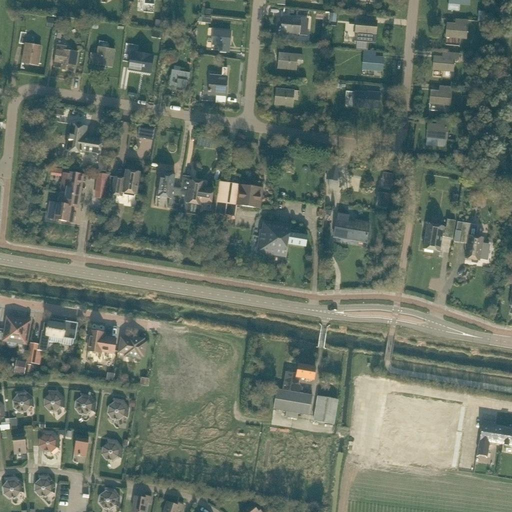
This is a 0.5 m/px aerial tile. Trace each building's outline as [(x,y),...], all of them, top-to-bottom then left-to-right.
[(469,0),(449,0),(449,4),(449,10),(458,11),(458,4),(468,5),(468,6),(469,6),(469,0)] [(305,36),(307,20),(282,17),(281,33),(305,36)] [(465,39),(467,21),(457,20),(456,26),(447,25),(446,25),(445,38),(446,38),(446,37),(465,38),(465,39)] [(374,43),(375,35),(376,22),(356,21),(355,41),(374,43)] [(214,30),(214,29),(212,46),(213,46),(213,45),(229,46),(230,31),(230,32),(214,30)] [(38,65),(41,47),(25,44),(22,63),(38,65)] [(69,55),(65,54),(66,47),(58,46),(54,67),(58,68),(57,69),(73,71),(76,53),(70,52),(69,55)] [(115,51),(98,48),(98,49),(99,49),(96,65),(97,65),(112,67),(111,67),(113,51),(114,52),(115,51)] [(153,56),(131,52),(130,62),(129,63),(128,70),(150,74),(153,56)] [(458,60),(458,54),(442,52),(442,53),(448,54),(448,59),(434,58),(433,71),(433,70),(452,71),(452,72),(454,60),(458,60)] [(294,64),(295,55),(279,53),(277,69),(296,71),(296,64),(294,64)] [(363,57),(362,70),(362,69),(374,70),(381,71),(381,72),(382,72),(383,59),(375,58),(373,58),(363,57)] [(179,72),(180,68),(174,67),(173,71),(172,70),(169,87),(167,86),(167,87),(185,90),(184,94),(186,82),(188,82),(190,73),(179,72)] [(226,78),(227,69),(222,68),(221,78),(210,77),(209,91),(208,91),(208,92),(208,96),(209,96),(209,95),(225,96),(226,79),(227,79),(227,78),(226,78)] [(294,91),(275,89),(274,105),(292,107),(293,100),(290,100),(291,91),(294,91)] [(366,93),(354,92),(354,93),(353,108),(355,108),(356,108),(364,109),(364,108),(378,109),(380,94),(366,92),(366,93)] [(451,94),(438,92),(431,92),(429,104),(430,105),(430,104),(449,105),(449,106),(451,94)] [(446,140),(448,122),(440,121),(439,126),(428,125),(426,138),(427,138),(427,137),(446,139),(446,140)] [(85,137),(87,127),(70,125),(66,151),(82,154),(83,152),(99,155),(102,140),(85,137)] [(335,180),(337,169),(327,167),(325,178),(335,180)] [(136,196),(140,174),(125,171),(124,179),(114,177),(111,195),(121,197),(122,193),(136,196)] [(78,208),(83,175),(69,173),(65,194),(60,193),(58,205),(49,203),(47,218),(73,223),(75,214),(70,213),(71,207),(78,208)] [(383,173),(382,177),(385,177),(384,187),(390,188),(392,175),(383,173)] [(99,174),(96,198),(105,199),(108,175),(99,174)] [(173,188),(174,176),(160,174),(156,196),(169,198),(168,209),(177,210),(178,204),(180,191),(180,189),(173,188)] [(200,206),(204,183),(190,181),(188,192),(180,191),(178,204),(187,206),(188,204),(200,206)] [(229,215),(233,184),(219,182),(218,185),(218,189),(214,213),(229,215)] [(255,208),(258,188),(234,184),(231,205),(255,208)] [(380,193),(379,197),(382,197),(380,207),(386,208),(389,195),(380,193)] [(348,223),(349,217),(338,215),(337,221),(336,221),(334,238),(342,239),(342,236),(352,238),(352,241),(366,243),(369,224),(355,222),(355,224),(348,223)] [(452,239),(455,221),(447,220),(446,228),(443,228),(443,227),(427,225),(423,249),(439,252),(442,237),(444,237),(444,238),(452,239)] [(260,230),(256,253),(285,258),(287,244),(305,247),(307,235),(298,234),(298,232),(290,230),(290,226),(263,222),(262,230),(260,230)] [(454,234),(453,242),(459,243),(467,244),(465,259),(471,260),(471,263),(476,264),(478,261),(479,261),(480,259),(487,260),(489,246),(482,245),(483,239),(475,237),(477,226),(471,224),(463,223),(457,222),(456,231),(455,231),(454,234)] [(17,321),(17,319),(8,318),(8,321),(6,321),(4,334),(8,334),(6,342),(7,342),(7,343),(8,345),(9,346),(11,347),(13,347),(15,346),(16,345),(17,344),(26,345),(30,322),(23,320),(23,322),(17,321)] [(73,340),(76,324),(63,322),(63,325),(48,322),(48,324),(44,324),(43,332),(42,331),(39,350),(47,352),(49,343),(61,345),(62,338),(73,340)] [(103,338),(104,334),(91,332),(87,351),(100,353),(101,351),(113,353),(116,340),(106,338),(106,339),(103,338)] [(143,340),(136,339),(128,338),(128,340),(122,339),(119,352),(126,353),(125,356),(140,358),(140,356),(143,356),(145,343),(142,343),(143,340)] [(35,363),(38,345),(30,344),(27,362),(35,363)] [(313,380),(315,367),(298,364),(297,374),(292,373),(292,379),(285,377),(282,391),(276,390),(273,409),(286,411),(285,417),(297,420),(298,413),(309,415),(312,396),(298,394),(300,386),(298,385),(299,378),(313,380)] [(65,399),(58,392),(48,391),(48,392),(49,395),(45,400),(44,406),(49,411),(51,411),(51,413),(53,413),(53,411),(55,412),(60,407),(63,409),(64,409),(65,399)] [(34,408),(33,398),(25,392),(15,393),(16,393),(17,397),(13,402),(14,408),(19,413),(21,412),(21,414),(23,413),(23,412),(25,412),(30,407),(33,408),(34,408)] [(96,403),(90,395),(81,394),(80,395),(81,395),(81,398),(76,402),(75,409),(79,414),(81,414),(81,416),(83,416),(84,415),(86,415),(91,411),(94,413),(95,413),(96,403)] [(457,471),(467,407),(390,395),(379,459),(457,471)] [(334,425),(338,400),(317,396),(313,421),(334,425)] [(129,409),(123,401),(113,399),(113,400),(114,400),(114,403),(109,407),(108,414),(112,419),(114,420),(114,421),(116,421),(116,420),(118,420),(124,416),(127,418),(127,419),(129,409)] [(483,421),(478,455),(487,456),(489,442),(511,446),(511,428),(495,426),(495,423),(483,421)] [(60,440),(54,432),(44,431),(44,432),(45,436),(40,440),(39,446),(44,452),(46,452),(46,453),(48,453),(48,452),(50,452),(55,448),(58,449),(58,450),(59,450),(60,440)] [(20,454),(26,453),(24,435),(11,436),(12,441),(13,441),(14,455),(19,454),(19,455),(20,455),(20,454)] [(85,457),(89,438),(76,436),(75,441),(76,442),(73,455),(78,455),(78,456),(80,456),(85,457)] [(123,450),(117,442),(108,440),(108,441),(108,444),(103,448),(102,455),(106,460),(108,461),(108,462),(110,462),(110,461),(112,461),(117,457),(120,460),(121,460),(123,450)] [(55,484),(48,477),(39,476),(39,477),(40,481),(35,485),(35,492),(39,497),(42,497),(42,498),(44,498),(44,497),(46,497),(51,492),(54,494),(55,494),(55,484)] [(24,494),(23,484),(15,478),(5,479),(7,483),(3,488),(4,495),(9,499),(11,498),(11,500),(14,499),(13,498),(16,498),(20,493),(23,494),(24,494)] [(120,498),(115,490),(105,488),(105,489),(106,492),(100,496),(99,503),(103,508),(105,509),(105,510),(107,510),(107,509),(109,509),(115,506),(118,508),(120,498)] [(150,504),(151,497),(146,496),(145,499),(135,497),(132,511),(145,511),(147,503),(150,504)] [(257,511),(254,508),(250,502),(238,511),(237,511),(261,511),(259,509),(257,511)] [(177,506),(174,505),(167,503),(163,511),(177,511),(178,511),(181,511),(183,505),(178,504),(177,506)]
